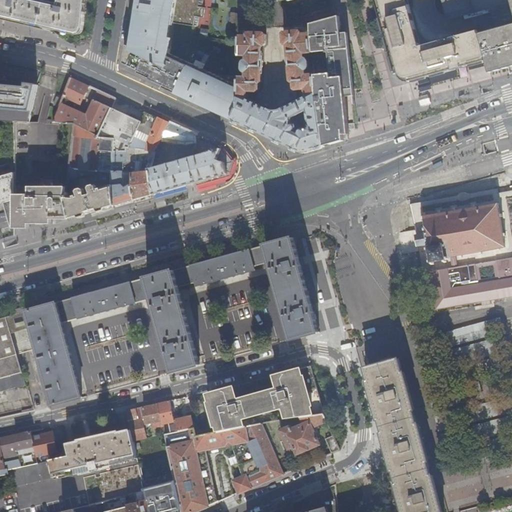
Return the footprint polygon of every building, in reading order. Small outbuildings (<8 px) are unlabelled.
[(59,0),(60,1),(58,3),(52,3),(37,0),(0,0),(0,18),(75,36),(77,36),(79,35),(81,33),(83,26),(85,0),(59,0)] [(189,101),(232,121),(238,110),(239,79),(211,78),(171,59),(172,49),(168,48),(171,25),(195,29),(196,20),(199,20),(204,21),(205,13),(202,12),(203,0),(142,0),(141,5),(138,4),(137,13),(140,13),(134,52),(137,52),(136,59),(136,62),(137,65),(140,68),(143,70),(154,75),(153,78),(178,89),(177,91),(191,98),(189,101)] [(468,63),(468,66),(487,61),(479,31),(421,46),(408,0),(375,0),(381,21),(381,22),(396,72),(397,76),(399,79),(402,81),(405,82),(408,83),(411,82),(462,68),(463,64),(468,63)] [(441,0),(447,22),(491,9),(493,18),(494,23),(495,26),(508,23),(511,21),(511,3),(511,0),(441,0)] [(495,26),(479,31),(487,61),(491,75),(511,69),(511,0),(511,3),(511,21),(508,23),(495,26)] [(335,144),(348,141),(348,137),(349,137),(349,130),(348,125),(345,97),(352,96),(353,106),(355,106),(355,103),(353,89),(348,33),(342,34),(340,17),(316,23),(311,25),(311,35),(312,53),(314,53),(327,52),(327,54),(329,54),(330,72),(328,72),(328,74),(315,76),(318,112),(323,148),(335,144)] [(305,153),(323,148),(318,112),(315,76),(307,77),(306,71),(308,69),(309,67),(309,65),(308,63),(307,61),(305,60),(305,54),(312,53),(311,35),(302,36),(302,34),(301,32),(286,33),(285,35),(284,35),(285,44),(286,44),(287,45),(289,45),(289,48),(292,81),(294,81),(294,82),(295,82),(296,89),(298,90),(298,91),(307,90),(308,98),(284,110),(281,111),(277,111),(274,111),(269,109),(249,100),(249,92),(258,92),(259,91),(260,91),(260,84),(261,84),(262,83),(263,82),(264,46),(265,46),(267,45),(267,36),(266,36),(265,34),(251,34),(249,36),(248,38),(241,38),(240,56),(248,56),(247,62),(245,65),(244,67),(244,70),(246,72),(247,73),(248,79),(239,79),(238,110),(232,121),(300,152),(305,153)] [(0,110),(16,112),(14,123),(28,123),(33,87),(26,85),(0,82),(0,79),(0,78),(0,110)] [(89,87),(71,79),(64,98),(80,105),(89,87)] [(95,139),(97,139),(112,109),(117,100),(98,92),(87,116),(61,105),(53,124),(74,125),(73,126),(84,131),(95,136),(95,139)] [(430,100),(430,98),(419,101),(419,103),(421,108),(425,107),(428,106),(432,105),(430,100)] [(113,142),(113,154),(128,154),(128,150),(131,150),(140,127),(143,122),(155,127),(145,151),(149,152),(154,153),(163,140),(170,125),(144,113),(140,122),(130,118),(112,109),(97,139),(113,142)] [(140,127),(131,150),(134,150),(145,151),(155,127),(143,122),(140,127)] [(188,160),(189,159),(191,155),(198,138),(170,125),(163,140),(184,143),(192,142),(185,155),(188,160)] [(84,131),(73,126),(68,179),(66,201),(69,216),(70,220),(96,213),(114,207),(113,191),(113,154),(113,142),(97,139),(95,139),(95,136),(84,131)] [(132,186),(134,202),(136,201),(153,196),(152,176),(151,170),(154,153),(149,152),(145,151),(134,150),(131,150),(128,150),(128,154),(128,163),(135,163),(134,174),(132,174),(132,179),(132,186)] [(189,159),(196,184),(215,179),(229,175),(232,164),(226,155),(221,150),(189,159)] [(113,191),(114,207),(133,202),(134,202),(132,186),(126,189),(123,187),(124,179),(132,179),(132,174),(124,175),(124,165),(127,163),(128,163),(128,154),(113,154),(113,191)] [(152,176),(153,196),(176,190),(184,187),(196,184),(189,159),(188,160),(175,163),(175,162),(169,164),(169,165),(151,170),(152,176)] [(434,170),(443,166),(441,162),(432,167),(434,170)] [(135,163),(128,163),(127,163),(124,165),(124,175),(132,174),(134,174),(135,163)] [(10,227),(15,226),(15,188),(15,174),(12,174),(9,164),(0,166),(0,203),(3,203),(10,227)] [(15,226),(30,226),(30,222),(35,222),(52,222),(52,217),(69,216),(66,201),(68,179),(30,179),(30,188),(15,188),(15,226)] [(496,252),(498,264),(508,263),(507,251),(504,237),(504,234),(502,218),(501,215),(500,205),(501,202),(499,200),(498,194),(421,207),(423,217),(421,217),(421,219),(423,219),(426,228),(423,229),(423,231),(426,230),(426,234),(416,236),(416,237),(416,238),(417,244),(418,246),(428,244),(429,248),(426,248),(427,251),(429,250),(431,260),(429,261),(429,263),(432,262),(432,265),(435,265),(434,262),(444,260),(445,263),(448,263),(448,260),(450,260),(450,258),(451,258),(453,269),(446,270),(447,273),(468,269),(477,268),(474,256),(496,252)] [(376,234),(406,231),(404,208),(374,210),(376,234)] [(287,322),(292,340),(319,333),(313,312),(311,305),(300,264),(298,258),(292,237),(265,245),(266,248),(271,266),(287,322)] [(255,270),(271,266),(266,248),(265,245),(249,249),(255,270)] [(193,274),(197,287),(241,274),(255,270),(249,249),(191,266),(193,274)] [(508,263),(498,264),(501,284),(489,286),(492,304),(511,300),(511,250),(507,251),(508,263)] [(173,271),(179,292),(189,289),(197,287),(193,274),(191,266),(173,271)] [(483,305),(477,268),(468,269),(447,273),(446,270),(432,272),(438,312),(483,305)] [(168,353),(173,373),(200,366),(179,292),(173,271),(147,278),(153,299),(154,306),(166,346),(168,353)] [(147,278),(131,283),(136,304),(148,301),(153,299),(147,278)] [(79,297),(73,299),(79,320),(93,316),(136,304),(131,283),(79,297)] [(73,299),(56,304),(62,324),(79,320),(73,299)] [(27,312),(52,406),(83,398),(79,385),(77,379),(71,355),(69,348),(62,324),(56,304),(27,312)] [(500,317),(448,331),(452,346),(504,332),(500,317)] [(0,359),(17,354),(6,318),(0,319),(0,359)] [(442,332),(414,340),(418,355),(446,347),(442,332)] [(505,335),(452,349),(456,364),(509,350),(505,335)] [(369,375),(368,376),(378,413),(380,412),(384,428),(382,429),(394,470),(396,470),(400,484),(398,485),(406,511),(443,511),(444,511),(445,511),(435,474),(433,475),(430,465),(429,461),(431,460),(419,418),(417,419),(416,413),(413,403),(415,402),(405,364),(402,365),(398,351),(365,361),(369,375)] [(447,351),(418,358),(423,373),(451,365),(447,351)] [(511,361),(510,353),(457,368),(461,382),(511,368),(511,361)] [(0,379),(5,377),(22,373),(17,354),(0,359),(0,379)] [(234,387),(208,395),(210,404),(209,404),(215,427),(217,426),(218,432),(257,424),(261,423),(281,420),(306,416),(324,413),(321,402),(314,375),(311,366),(274,376),(278,389),(237,400),(234,387)] [(452,369),(423,377),(427,391),(456,384),(452,369)] [(511,372),(462,386),(466,401),(511,388),(511,372)] [(0,379),(0,392),(19,387),(25,385),(22,373),(5,377),(0,379)] [(457,387),(428,395),(432,410),(461,402),(457,387)] [(511,395),(468,407),(472,422),(511,411),(511,395)] [(10,411),(32,406),(29,397),(8,402),(10,411)] [(170,401),(158,404),(162,423),(163,424),(169,423),(172,433),(194,428),(192,416),(177,419),(177,420),(175,421),(170,401)] [(133,441),(136,455),(168,448),(165,434),(147,438),(144,422),(147,422),(148,424),(152,423),(153,425),(162,423),(158,404),(126,411),(130,426),(133,441)] [(463,408),(434,416),(438,431),(467,423),(463,408)] [(261,423),(261,424),(272,422),(302,418),(324,414),(324,413),(306,416),(281,420),(261,423)] [(324,414),(302,418),(305,423),(292,429),(291,426),(281,431),(289,449),(295,447),(298,454),(320,444),(313,428),(313,427),(327,421),(324,414)] [(511,414),(473,425),(477,440),(511,430),(511,414)] [(163,424),(165,434),(172,433),(169,423),(163,424)] [(195,428),(194,428),(196,437),(206,435),(261,424),(261,423),(257,424),(218,432),(197,436),(195,428)] [(165,434),(168,448),(171,461),(176,483),(182,511),(196,511),(209,507),(201,473),(197,452),(206,450),(232,444),(243,477),(234,482),(239,493),(283,475),(270,446),(261,424),(206,435),(196,437),(194,428),(172,433),(165,434)] [(117,428),(98,432),(101,449),(117,445),(133,441),(130,426),(117,429),(117,428)] [(468,426),(439,434),(443,449),(472,441),(468,426)] [(10,474),(13,490),(70,477),(70,479),(123,467),(123,466),(138,463),(136,455),(133,441),(117,445),(101,449),(98,432),(78,437),(67,440),(70,455),(38,462),(28,464),(9,469),(10,474)] [(32,432),(15,435),(19,454),(35,450),(32,437),(32,432)] [(32,437),(35,450),(37,457),(58,452),(53,432),(32,437)] [(511,434),(478,444),(482,458),(511,450),(511,434)] [(15,435),(0,438),(0,441),(6,469),(9,469),(28,464),(38,462),(37,457),(35,450),(19,454),(15,435)] [(337,444),(334,435),(326,439),(332,454),(340,450),(337,444)] [(0,441),(0,474),(0,476),(10,474),(9,469),(6,469),(0,441)] [(473,445),(444,453),(449,467),(477,459),(473,445)] [(209,507),(217,503),(215,491),(206,450),(197,452),(201,473),(209,507)] [(164,487),(176,483),(171,461),(159,464),(159,468),(160,470),(164,487)] [(161,477),(160,470),(159,468),(147,471),(149,480),(161,477)] [(182,511),(176,483),(164,487),(169,511),(182,511)] [(146,491),(144,491),(137,494),(139,504),(130,506),(128,496),(125,496),(128,506),(129,511),(150,511),(146,491)] [(129,511),(128,506),(106,511),(103,502),(96,504),(97,509),(97,511),(129,511)]
